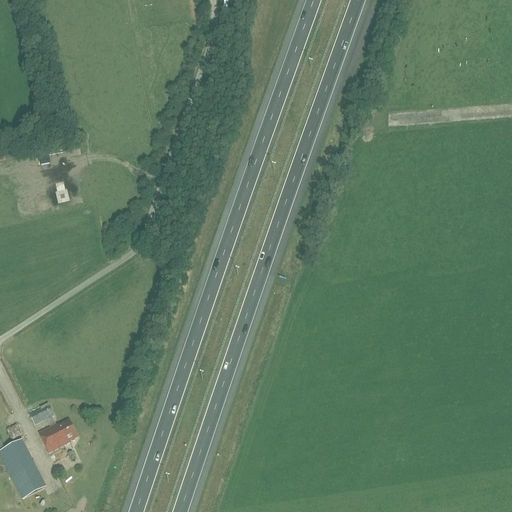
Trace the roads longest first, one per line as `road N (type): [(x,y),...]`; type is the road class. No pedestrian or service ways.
road 1 (motorway): [(180,511),(358,0)]
road 2 (motorway): [(312,0),(135,511)]
road 3 (unclassified): [(0,338),(138,244),(211,38),(212,0)]
